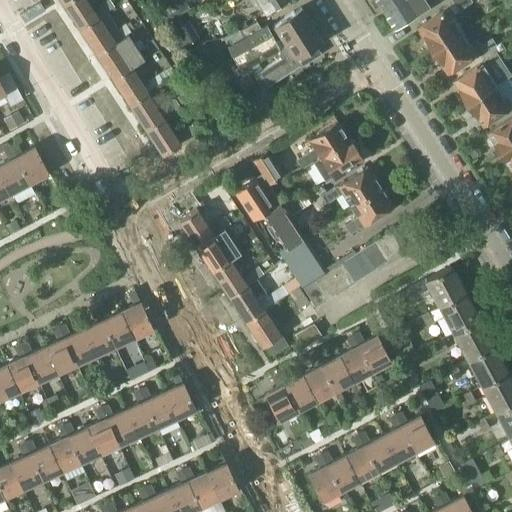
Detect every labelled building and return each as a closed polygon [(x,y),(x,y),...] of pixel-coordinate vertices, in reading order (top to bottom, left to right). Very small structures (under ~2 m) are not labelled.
[(79,27),(97,15),(98,16),(107,10),(114,6),(110,0),(105,0),(98,5),(100,7),(94,11),(87,0),(64,0),(62,1),(79,27)] [(165,0),(161,3),(171,19),(190,7),(184,0),(165,0)] [(281,0),(250,0),(253,5),(258,6),(261,4),(266,10),(281,0)] [(378,0),(385,10),(399,0),(378,0)] [(438,0),(399,0),(385,10),(397,29),(438,0)] [(452,0),(455,4),(460,11),(475,1),(474,0),(452,0)] [(282,37),(275,41),(279,48),(277,48),(279,52),(277,53),(280,57),(255,73),(256,75),(254,75),(263,89),(300,65),(300,67),(322,53),(314,41),(320,38),(299,6),(273,23),(282,37)] [(435,49),(464,30),(454,15),(449,8),(420,26),(435,49)] [(107,10),(98,16),(97,15),(79,27),(96,52),(114,40),(114,41),(131,31),(125,23),(118,28),(107,10)] [(199,37),(188,20),(164,35),(175,53),(199,37)] [(279,48),(275,41),(267,25),(261,28),(257,21),(239,30),(243,37),(227,45),(239,68),(277,48),(279,48)] [(470,41),(464,30),(435,49),(449,71),(481,50),(484,54),(487,52),(498,45),(498,44),(493,38),(483,44),(478,36),(470,41)] [(153,38),(143,44),(149,53),(159,47),(153,38)] [(114,40),(96,52),(112,78),(130,66),(131,67),(147,56),(142,48),(131,55),(133,57),(127,61),(114,41),(114,40)] [(502,41),(498,44),(498,45),(487,52),(490,57),(456,79),(461,87),(460,88),(469,101),(500,82),(511,76),(511,75),(511,72),(500,54),(507,49),(502,41)] [(202,77),(205,75),(227,111),(240,103),(203,42),(186,54),(202,77)] [(131,67),(130,66),(112,78),(129,103),(147,91),(147,92),(164,81),(158,73),(147,80),(149,82),(143,86),(131,67)] [(0,75),(0,94),(3,93),(9,104),(22,97),(9,71),(0,75)] [(481,117),(486,125),(511,107),(511,78),(511,76),(500,82),(469,101),(480,118),(481,117)] [(192,98),(187,90),(177,97),(182,104),(192,98)] [(129,103),(145,128),(163,116),(164,117),(179,107),(179,106),(180,105),(174,98),(164,105),(166,107),(160,111),(147,92),(147,91),(129,103)] [(23,122),(17,111),(5,118),(11,129),(23,122)] [(174,133),(164,117),(163,116),(145,128),(162,154),(196,132),(191,124),(181,130),(183,133),(177,137),(174,133)] [(511,117),(489,132),(501,150),(511,142),(511,117)] [(302,168),(312,161),(347,136),(335,119),(306,139),(312,147),(295,159),(301,168),(302,168)] [(348,135),(347,136),(312,161),(327,184),(364,160),(348,135)] [(7,141),(0,144),(0,152),(0,153),(5,150),(4,149),(9,144),(8,142),(8,141),(7,141)] [(17,142),(9,144),(30,182),(49,172),(35,145),(22,152),(17,142)] [(511,142),(501,150),(511,167),(511,142)] [(9,159),(0,163),(0,171),(11,192),(30,182),(9,144),(4,149),(5,150),(9,159)] [(253,159),(267,180),(268,183),(283,176),(282,175),(283,174),(267,150),(253,159)] [(349,203),(379,184),(368,165),(325,193),(330,200),(342,192),(349,203)] [(0,197),(11,192),(0,171),(0,197)] [(255,177),(234,191),(253,219),(263,213),(274,206),(255,177)] [(392,204),(379,184),(349,203),(357,215),(345,223),(349,230),(392,204)] [(297,198),(282,201),(291,215),(304,206),(298,197),(297,198)] [(305,238),(281,201),(263,213),(270,222),(266,226),(276,241),(279,238),(286,250),(305,238)] [(197,207),(179,219),(196,245),(225,226),(230,223),(230,222),(225,216),(214,222),(216,224),(210,228),(197,207)] [(15,219),(6,225),(10,233),(20,228),(15,219)] [(403,222),(393,228),(406,248),(416,242),(403,222)] [(225,226),(196,245),(212,270),(230,258),(241,251),(225,226)] [(406,248),(393,228),(383,235),(396,254),(406,248)] [(252,232),(246,236),(251,243),(257,239),(252,232)] [(386,261),(396,254),(383,235),(373,241),(386,261)] [(313,279),(323,273),(326,271),(305,238),(286,250),(291,257),(286,260),(302,286),(308,282),(313,279)] [(386,261),(373,241),(363,247),(376,267),(386,261)] [(363,247),(353,254),(365,274),(376,267),(363,247)] [(365,274),(353,254),(343,260),(356,280),(365,274)] [(230,258),(212,270),(229,295),(256,277),(263,273),(257,264),(241,275),(239,272),(230,258)] [(343,260),(333,266),(346,286),(356,280),(343,260)] [(430,288),(439,305),(464,292),(449,264),(406,288),(413,300),(420,296),(419,294),(430,288)] [(333,266),(326,271),(323,273),(336,292),(346,286),(333,266)] [(326,299),(336,292),(323,273),(313,279),(326,299)] [(256,277),(229,295),(245,320),(263,308),(264,308),(287,293),(281,285),(258,300),(256,297),(265,291),(256,277)] [(315,306),(326,299),(313,279),(308,282),(302,286),(302,287),(315,306)] [(309,301),(301,288),(300,287),(298,289),(296,286),(288,291),(288,292),(299,308),(309,301)] [(120,309),(133,337),(153,327),(140,300),(138,301),(134,289),(129,293),(133,303),(120,309)] [(478,317),(464,292),(439,305),(453,331),(478,317)] [(103,305),(96,306),(114,346),(133,337),(120,309),(107,315),(103,305)] [(94,321),(81,327),(94,355),(114,346),(96,306),(90,311),(94,321)] [(263,308),(245,320),(262,345),(267,342),(273,352),(287,344),(264,308),(263,308)] [(421,315),(426,325),(433,321),(428,311),(421,315)] [(492,344),(478,317),(453,331),(467,357),(492,344)] [(302,346),(322,336),(313,322),(293,333),(302,346)] [(65,323),(58,324),(76,363),(94,355),(81,327),(69,333),(65,323)] [(56,339),(44,344),(57,372),(58,373),(67,369),(66,368),(76,363),(58,324),(52,329),(56,339)] [(359,331),(351,332),(371,370),(391,359),(377,333),(363,341),(359,331)] [(351,347),(339,354),(353,380),(371,370),(351,332),(346,337),(351,347)] [(435,341),(440,352),(447,348),(442,337),(435,341)] [(27,340),(19,341),(38,381),(57,372),(44,344),(31,351),(27,340)] [(18,357),(5,362),(18,390),(38,381),(19,341),(13,346),(18,357)] [(467,357),(482,384),(506,371),(492,344),(467,357)] [(322,350),(314,352),(335,389),(353,380),(339,354),(327,361),(322,350)] [(314,367),(302,374),(315,400),(335,389),(314,352),(309,357),(314,367)] [(144,358),(149,369),(156,366),(151,355),(144,358)] [(0,398),(18,390),(5,362),(0,364),(0,398)] [(448,367),(454,378),(461,374),(456,363),(448,367)] [(175,383),(162,389),(175,418),(196,409),(182,379),(181,380),(176,369),(172,374),(175,383)] [(284,370),(277,371),(297,409),(315,400),(302,374),(289,380),(284,370)] [(297,409),(277,371),(272,377),(276,386),(264,393),(278,420),(297,409)] [(496,411),(511,402),(511,381),(506,371),(482,384),(496,411)] [(146,386),(138,387),(157,427),(175,418),(162,389),(149,395),(146,386)] [(157,427),(138,387),(132,392),(136,401),(124,406),(138,436),(157,427)] [(469,404),(475,401),(470,390),(463,393),(469,404)] [(56,393),(46,397),(52,411),(62,407),(56,393)] [(438,393),(426,399),(432,410),(444,403),(438,393)] [(511,402),(496,411),(510,437),(511,436),(511,402)] [(119,445),(138,436),(124,406),(112,412),(108,403),(100,404),(119,445)] [(98,418),(85,424),(99,454),(119,445),(100,404),(94,409),(98,418)] [(31,414),(35,422),(44,418),(40,409),(31,414)] [(402,410),(394,412),(414,450),(434,440),(420,413),(406,420),(402,410)] [(381,432),(395,461),(414,450),(394,412),(389,417),(393,426),(381,432)] [(332,430),(339,427),(333,413),(326,416),(332,430)] [(477,420),(482,431),(489,427),(484,417),(477,420)] [(70,421),(62,422),(81,462),(99,454),(85,424),(73,430),(70,421)] [(81,462),(62,422),(56,427),(60,436),(47,442),(61,471),(81,462)] [(318,429),(310,433),(315,442),(323,437),(318,429)] [(364,430),(357,432),(377,470),(395,461),(381,432),(368,439),(364,430)] [(344,452),(359,479),(377,470),(357,432),(352,437),(356,446),(344,452)] [(310,437),(301,442),(304,448),(313,443),(310,437)] [(42,480),(61,471),(47,442),(35,447),(31,439),(24,440),(42,480)] [(42,480),(24,440),(18,445),(22,453),(9,459),(23,489),(42,480)] [(491,446),(497,458),(504,454),(498,443),(491,446)] [(219,462),(206,468),(219,498),(239,489),(225,459),(224,460),(219,449),(215,454),(219,462)] [(328,450),(320,452),(341,491),(349,506),(353,504),(344,487),(359,479),(344,452),(332,459),(328,450)] [(322,501),(341,491),(320,452),(315,457),(319,466),(306,473),(322,501)] [(0,488),(4,498),(23,489),(9,459),(0,463),(0,488)] [(473,460),(462,466),(465,470),(474,486),(484,479),(473,460)] [(448,462),(439,468),(443,475),(453,470),(448,462)] [(189,466),(181,467),(200,507),(219,498),(206,468),(192,475),(189,466)] [(120,483),(133,476),(128,467),(115,473),(120,483)] [(189,511),(200,507),(181,467),(176,472),(179,481),(167,486),(178,511),(189,511)] [(86,499),(95,495),(89,481),(80,485),(86,499)] [(151,483),(143,485),(155,511),(178,511),(167,486),(154,492),(151,483)] [(155,511),(143,485),(137,489),(141,498),(128,504),(131,511),(155,511)] [(444,490),(437,492),(447,511),(472,511),(463,493),(449,500),(444,490)] [(436,507),(426,511),(447,511),(437,492),(432,497),(436,507)] [(381,497),(386,507),(394,502),(389,493),(381,497)] [(112,502),(105,503),(109,511),(131,511),(128,504),(115,510),(112,502)] [(102,511),(109,511),(105,503),(100,507),(102,511)]
